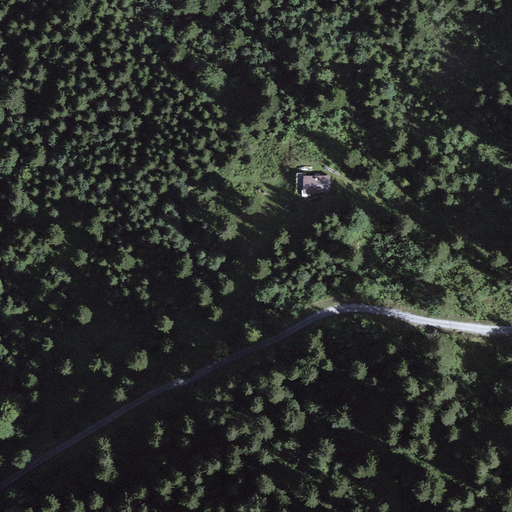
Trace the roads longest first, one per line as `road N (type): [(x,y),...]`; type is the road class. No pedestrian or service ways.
road 1 (track): [(511,330),(359,307),(321,312),(145,396)]
road 2 (track): [(145,396),(0,487)]
